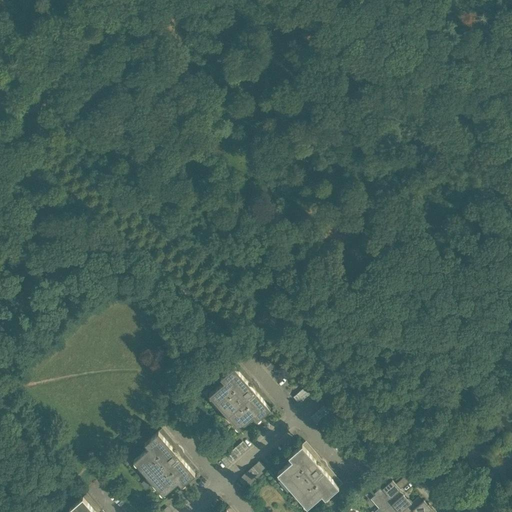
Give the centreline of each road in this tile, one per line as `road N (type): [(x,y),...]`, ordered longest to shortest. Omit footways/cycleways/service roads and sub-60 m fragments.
road 1 (track): [(511,102),(255,323)]
road 2 (residential): [(449,511),(407,466),(339,463),(296,415)]
